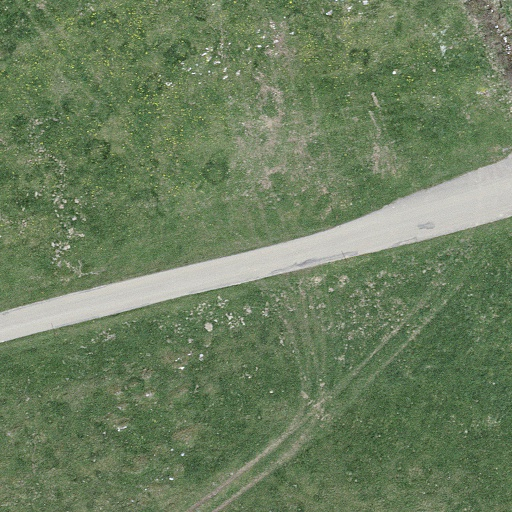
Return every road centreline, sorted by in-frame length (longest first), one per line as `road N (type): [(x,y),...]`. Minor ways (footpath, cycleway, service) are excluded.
road 1 (unclassified): [(511,192),(0,326)]
road 2 (track): [(222,511),(511,216)]
